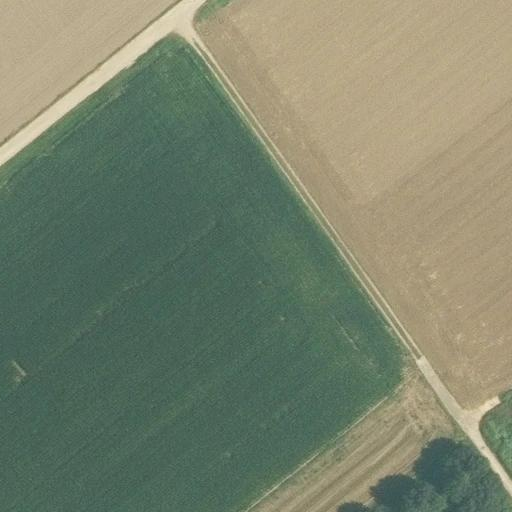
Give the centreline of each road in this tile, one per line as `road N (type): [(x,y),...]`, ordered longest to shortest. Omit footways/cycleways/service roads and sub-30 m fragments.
road 1 (track): [(175,15),(511,494)]
road 2 (track): [(194,0),(0,156)]
